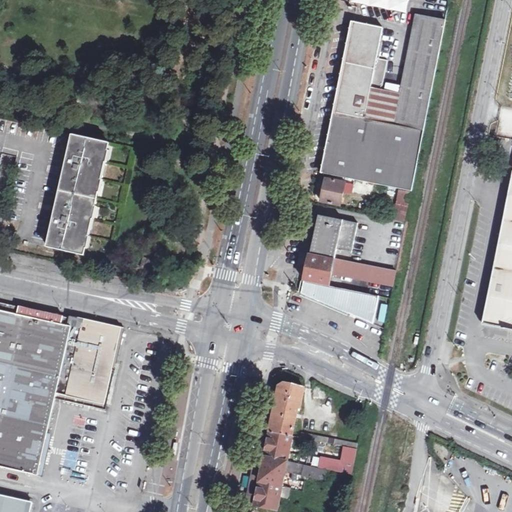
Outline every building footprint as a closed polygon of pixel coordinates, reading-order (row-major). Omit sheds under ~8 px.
[(406,0),(352,0),(352,2),(407,14),(410,1),(406,0)] [(422,7),(420,14),(446,20),(448,12),(422,7)] [(412,191),(446,20),(420,14),(417,14),(401,93),(382,89),(388,60),(377,58),(384,28),(352,21),(344,59),(337,97),(322,173),(336,176),(349,178),(412,191)] [(83,255),(85,248),(83,247),(92,206),(94,207),(98,192),(95,191),(105,150),(107,150),(109,143),(73,135),(48,247),(83,255)] [(348,184),(349,178),(336,176),(335,181),(327,180),(324,190),(322,201),(341,205),(345,184),(348,184)] [(511,329),(511,177),(510,186),(484,324),(511,329)] [(400,190),(394,217),(406,220),(411,192),(400,190)] [(315,235),(311,254),(336,259),(338,249),(352,252),(358,223),(319,215),(315,235)] [(397,271),(336,259),(311,254),(308,268),(305,281),(317,284),(329,286),(332,273),(394,286),(397,271)] [(151,270),(153,260),(143,258),(141,268),(151,270)] [(378,297),(329,286),(317,284),(305,281),(302,293),(372,325),(378,297)] [(0,310),(37,319),(39,312),(0,302),(0,310)] [(53,409),(56,398),(73,328),(68,327),(70,319),(39,312),(37,319),(0,310),(0,466),(34,474),(43,433),(49,409),(53,409)] [(73,328),(56,398),(94,407),(107,410),(125,328),(70,316),(70,319),(68,327),(73,328)] [(276,408),(271,431),(293,436),(300,406),(302,407),(306,387),(284,382),(281,384),(276,408)] [(329,389),(325,386),(320,384),(315,384),(314,397),(320,397),(325,399),(329,389)] [(247,387),(242,407),(246,408),(251,387),(247,387)] [(49,409),(43,433),(47,434),(53,409),(49,409)] [(268,443),(266,455),(288,460),(293,436),(271,431),(268,443)] [(329,444),(345,447),(357,449),(358,443),(302,432),(301,438),(313,440),(329,444)] [(47,434),(43,433),(34,474),(42,476),(51,435),(47,434)] [(328,450),(329,444),(313,440),(312,447),(328,450)] [(352,474),(357,449),(345,447),(342,464),(322,460),(320,467),(352,474)] [(320,467),(288,460),(266,455),(259,454),(255,470),(251,492),(248,505),(278,511),(280,498),(289,500),(291,489),(282,487),(286,472),(293,474),(292,479),(298,480),(299,475),(325,481),(327,471),(320,469),(320,467)] [(30,511),(33,502),(0,495),(0,499),(27,506),(25,511),(30,511)] [(0,511),(25,511),(27,506),(0,499),(0,511)]
